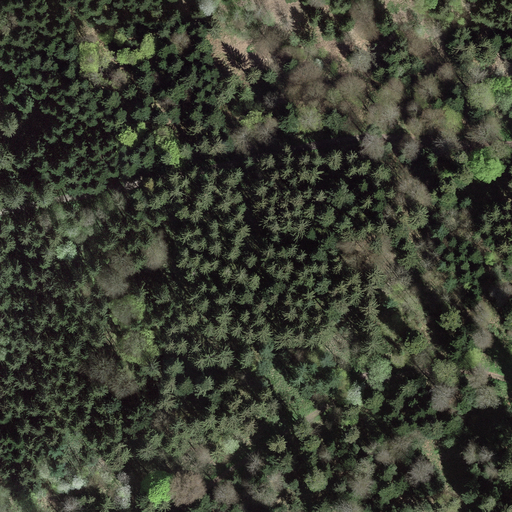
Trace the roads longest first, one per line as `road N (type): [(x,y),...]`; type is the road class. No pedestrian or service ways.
road 1 (track): [(0,211),(332,138),(511,142)]
road 2 (track): [(178,511),(375,380),(449,370),(511,379)]
